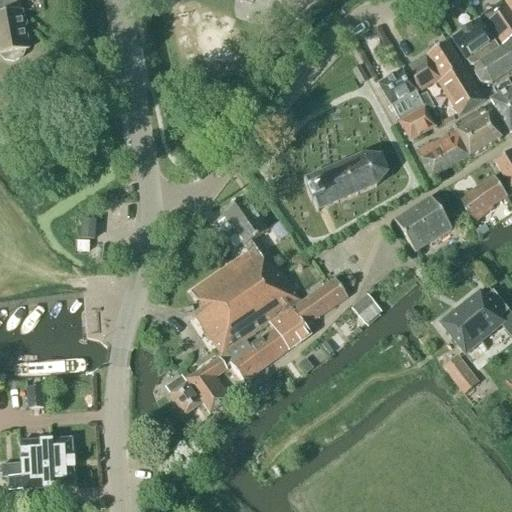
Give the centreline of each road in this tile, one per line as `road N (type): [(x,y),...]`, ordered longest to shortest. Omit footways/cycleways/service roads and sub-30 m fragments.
road 1 (unclassified): [(150,200),(196,192),(340,28),(390,0)]
road 2 (tertiary): [(117,511),(115,371),(148,246),(150,200)]
road 3 (tertiary): [(150,200),(115,0)]
